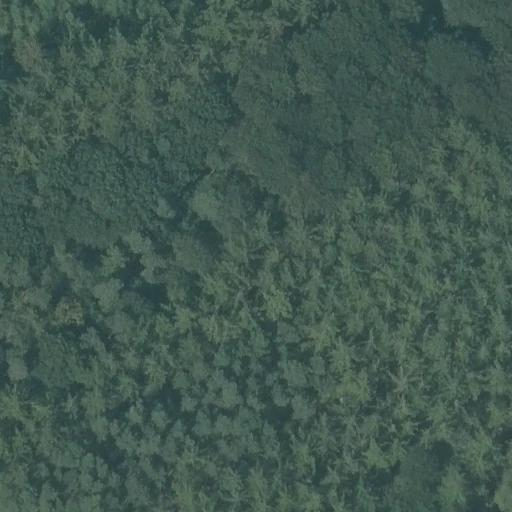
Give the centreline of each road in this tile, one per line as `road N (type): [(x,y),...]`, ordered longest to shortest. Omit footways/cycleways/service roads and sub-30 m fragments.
road 1 (track): [(0,193),(239,87),(367,0)]
road 2 (track): [(371,0),(387,36),(511,198)]
